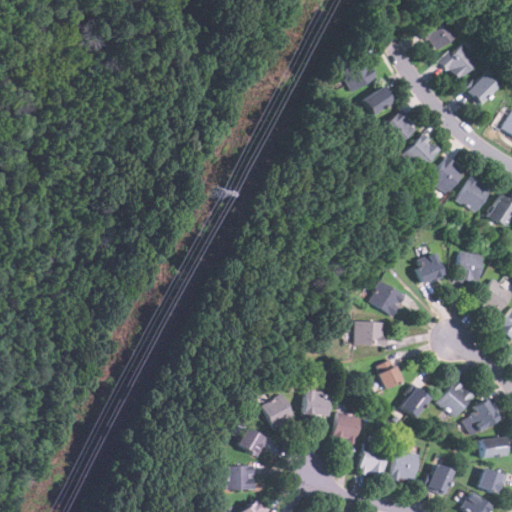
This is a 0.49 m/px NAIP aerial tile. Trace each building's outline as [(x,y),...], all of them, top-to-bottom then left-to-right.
[(433,49),(455,32),(440,13),(418,30),(433,49)] [(476,59),(459,40),(436,60),(453,79),(476,59)] [(337,68),(348,90),(375,77),(364,55),(337,68)] [(494,86),(480,71),(462,89),(477,103),(494,86)] [(368,114),(390,102),(381,85),(359,98),(368,114)] [(511,108),(510,107),(498,127),(511,135),(511,108)] [(414,128),(398,109),(375,128),(391,147),(414,128)] [(417,170),(437,149),(420,133),(400,154),(417,170)] [(443,193),(462,171),(444,157),(426,179),(443,193)] [(488,187),(468,175),(453,200),(473,212),(488,187)] [(511,204),(511,202),(498,194),(485,215),(500,224),(511,204)] [(451,279),(474,283),(479,255),(456,251),(451,279)] [(411,262),(419,283),(441,275),(433,254),(411,262)] [(509,292),(490,279),(473,303),(492,317),(509,292)] [(402,294),(376,280),(365,302),(391,315),(402,294)] [(493,328),(510,342),(511,339),(511,306),(493,328)] [(383,344),(383,321),(353,321),(353,344),(383,344)] [(373,367),(383,387),(399,379),(389,359),(373,367)] [(452,417),(470,394),(452,380),(434,402),(452,417)] [(427,397),(412,385),(397,404),(412,416),(427,397)] [(326,415),(327,399),(319,399),(319,390),(301,390),(301,415),(326,415)] [(291,420),(281,395),(259,404),(269,429),(291,420)] [(496,418),(484,398),(464,411),(476,430),(496,418)] [(357,415),(334,411),(330,440),(353,444),(357,415)] [(254,455),(264,438),(243,427),(234,444),(254,455)] [(503,436),(477,438),(478,457),(504,455),(503,436)] [(356,472),(379,476),(384,446),(361,442),(356,472)] [(410,482),(415,453),(393,449),(388,478),(410,482)] [(422,486),(439,494),(450,470),(433,462),(422,486)] [(250,465),(222,465),(222,489),(250,489),(250,465)] [(493,495),(503,477),(484,466),(474,483),(493,495)] [(487,511),(490,508),(467,493),(455,511),(487,511)] [(259,511),(252,501),(236,511),(259,511)]
